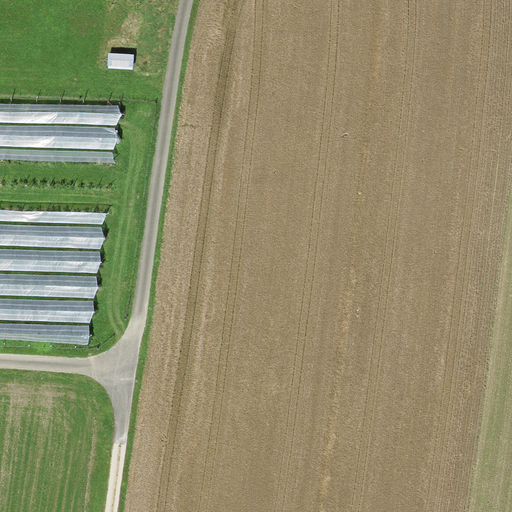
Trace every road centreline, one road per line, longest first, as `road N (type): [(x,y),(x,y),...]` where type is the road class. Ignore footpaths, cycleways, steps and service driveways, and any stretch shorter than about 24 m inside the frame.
road 1 (track): [(187,0),(128,374)]
road 2 (track): [(109,511),(128,374)]
road 3 (track): [(128,374),(0,371)]
